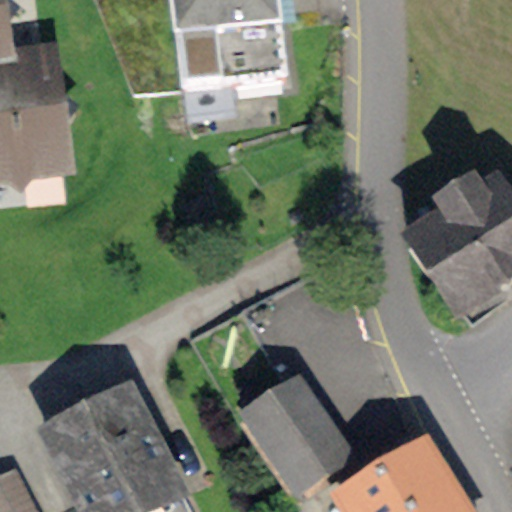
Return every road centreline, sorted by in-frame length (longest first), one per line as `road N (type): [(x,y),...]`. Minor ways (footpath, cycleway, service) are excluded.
road 1 (unclassified): [(382,0),(378,220),(388,278),(431,389)]
road 2 (unclassified): [(431,389),(498,511)]
